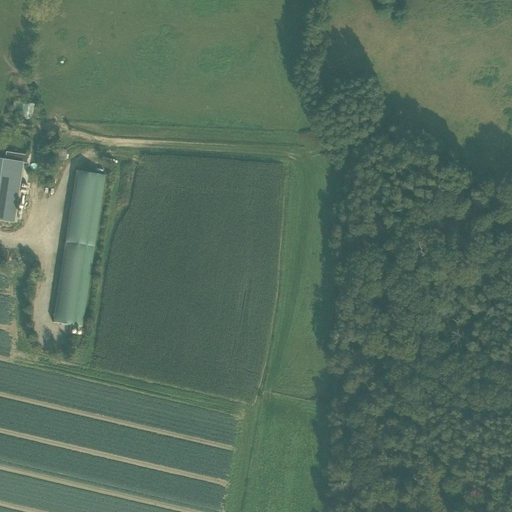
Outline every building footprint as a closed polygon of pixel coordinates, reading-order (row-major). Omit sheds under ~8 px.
[(33,105),(17,103),(16,109),(22,110),(21,118),(31,119),(33,105)] [(65,151),(53,150),(53,159),(64,160),(65,151)] [(7,154),(6,160),(22,163),(25,164),(26,158),(7,154)] [(6,160),(0,159),(0,220),(13,222),(22,163),(6,160)] [(104,175),(75,171),(53,322),(82,327),(104,175)]
